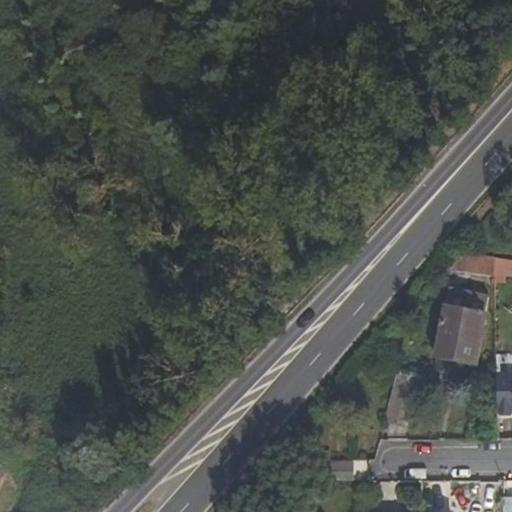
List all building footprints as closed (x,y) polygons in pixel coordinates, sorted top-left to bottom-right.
[(450,270),(495,278),(495,259),(463,252),(450,270)] [(511,275),(511,261),(499,260),(498,273),(511,275)] [(435,356),(476,364),(489,296),(450,287),(435,356)] [(422,377),(400,369),(385,422),(407,429),(422,377)] [(511,373),(496,373),(497,409),(511,408),(511,373)] [(333,482),(356,481),(355,460),(332,461),(333,482)]
